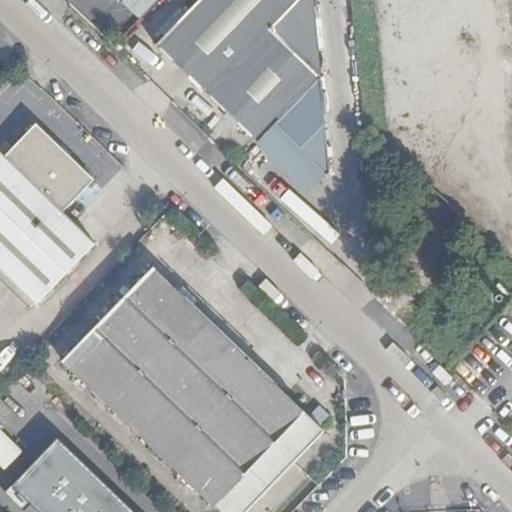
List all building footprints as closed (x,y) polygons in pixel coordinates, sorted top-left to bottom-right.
[(120,0),(119,2),(137,19),(154,0),(120,0)] [(202,0),(194,9),(157,48),(256,143),(319,79),(311,0),(202,0)] [(185,0),(194,9),(202,0),(185,0)] [(0,155),(0,271),(34,304),(93,244),(60,213),(92,181),(35,125),(3,158),(0,155)] [(201,289),(224,269),(217,261),(194,282),(201,289)] [(153,269),(62,362),(219,511),(241,511),(304,448),(290,434),(307,417),(153,269)] [(321,430),(307,417),(290,434),(304,448),(321,430)] [(0,432),(0,470),(1,471),(20,452),(0,432)] [(130,511),(55,438),(10,485),(31,504),(30,505),(37,511),(130,511)] [(22,511),(30,505),(31,504),(10,485),(2,493),(22,511)]
